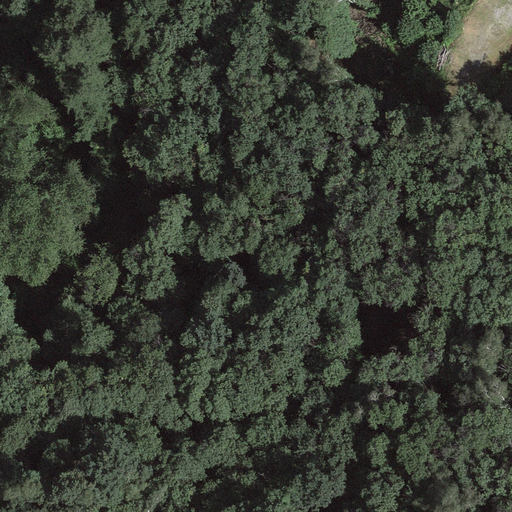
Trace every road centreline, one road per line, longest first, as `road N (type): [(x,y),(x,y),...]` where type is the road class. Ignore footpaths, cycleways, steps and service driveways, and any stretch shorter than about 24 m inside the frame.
road 1 (track): [(0,428),(205,447),(233,444),(275,422),(417,264),(445,196),(463,95),(486,48),(511,23)]
road 2 (track): [(120,0),(133,179),(122,242),(95,273),(0,292)]
